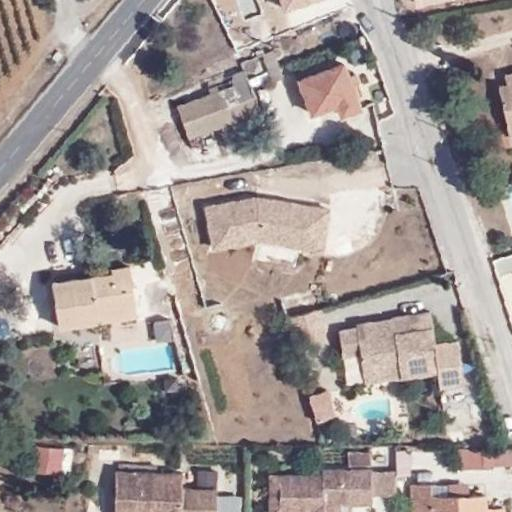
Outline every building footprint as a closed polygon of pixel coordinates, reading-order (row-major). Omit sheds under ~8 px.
[(270,81),(280,77),(278,71),(271,51),(262,54),(260,54),(269,78),(270,81)] [(296,78),(309,111),(335,102),(353,96),(340,62),(296,78)] [(243,68),(206,82),(209,92),(246,78),(243,68)] [(511,72),(503,75),(505,83),(508,96),(499,98),(506,132),(511,130),(511,72)] [(196,146),(192,134),(261,108),(253,84),(248,85),(246,78),(209,92),(175,104),(189,149),(196,146)] [(505,83),(496,85),(499,98),(508,96),(505,83)] [(357,108),(353,96),(335,102),(339,114),(357,108)] [(260,201),(261,196),(254,195),(203,203),(209,244),(253,237),(254,231),(280,236),(280,234),(298,237),(297,246),(317,250),(325,209),(306,205),(269,198),(268,202),(260,201)] [(253,237),(297,246),(298,237),(280,234),(280,236),(254,231),(253,237)] [(92,316),(131,311),(126,265),(107,267),(108,272),(49,280),(55,325),(93,321),(92,316)] [(325,326),(320,307),(285,317),(291,336),(325,326)] [(429,313),(391,317),(391,321),(393,337),(432,332),(429,313)] [(355,325),(356,328),(338,330),(341,355),(358,352),(360,366),(396,361),(398,376),(435,372),(437,388),(462,385),(457,342),(433,345),(432,332),(393,337),(391,321),(355,325)] [(100,371),(98,347),(74,349),(76,373),(100,371)] [(360,366),(362,381),(398,376),(396,361),(360,366)] [(328,389),(307,394),(315,421),(335,415),(328,389)] [(34,469),(62,472),(64,449),(36,446),(34,469)] [(395,474),(412,474),(412,449),(395,449),(395,474)] [(371,465),(371,451),(347,451),(348,465),(371,465)] [(420,473),(440,470),(437,451),(417,454),(420,473)] [(481,466),(490,466),(489,454),(481,454),(481,466)] [(196,469),(196,489),(217,489),(217,470),(196,469)] [(268,511),(341,511),(341,504),(350,504),(371,503),(371,493),(371,470),(371,469),(323,470),(323,475),(269,475),(268,511)] [(182,489),(182,473),(115,470),(114,511),(216,511),(217,494),(217,489),(196,489),(182,489)] [(393,470),(371,470),(371,493),(393,493),(393,470)] [(500,511),(501,508),(483,508),(483,495),(430,495),(430,485),(408,485),(408,511),(500,511)] [(241,511),(242,494),(217,494),(216,511),(241,511)]
